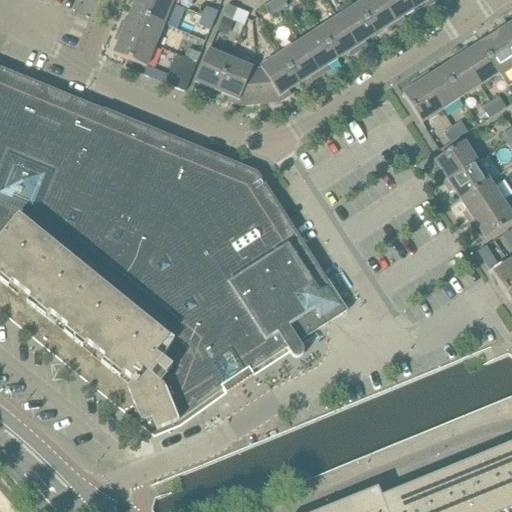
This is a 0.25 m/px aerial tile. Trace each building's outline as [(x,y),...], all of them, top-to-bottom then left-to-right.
[(180,8),(172,5),(161,0),(134,0),(136,1),(131,12),(163,26),(172,29),(180,8)] [(282,0),(274,0),(272,2),(279,12),(287,7),(282,0)] [(379,0),(366,0),(357,7),(375,36),(386,29),(388,33),(397,27),(379,0)] [(414,11),(406,0),(379,0),(397,27),(405,22),(403,18),(414,11)] [(434,0),(406,0),(414,11),(424,5),(427,8),(436,2),(434,0)] [(271,18),(279,12),(272,2),(264,7),(271,18)] [(231,21),(236,9),(227,5),(222,17),(231,21)] [(202,17),(214,22),(218,12),(206,7),(202,17)] [(375,36),(357,7),(337,19),(359,52),(367,46),(365,43),(375,36)] [(163,26),(131,12),(126,24),(122,22),(118,32),(155,47),(163,26)] [(210,31),(214,22),(202,17),(198,26),(210,31)] [(222,17),(216,31),(227,36),(233,22),(231,21),(222,17)] [(337,19),(318,31),(337,61),(348,54),(350,58),(359,52),(337,19)] [(505,24),(497,29),(511,53),(511,24),(507,27),(505,24)] [(490,38),(480,45),(498,75),(507,88),(511,84),(511,53),(497,29),(488,35),(490,38)] [(318,31),(299,44),(320,77),(329,71),(326,67),(337,61),(318,31)] [(143,76),(155,47),(118,32),(114,41),(118,43),(113,55),(127,61),(124,68),(143,76)] [(320,77),(299,44),(280,56),(299,85),(309,79),(312,82),(320,77)] [(467,48),(458,54),(479,87),(498,75),(480,45),(469,52),(467,48)] [(184,59),(196,64),(200,55),(188,50),(184,59)] [(208,51),(193,88),(203,92),(205,88),(217,93),(230,60),(208,51)] [(452,63),(441,70),(460,100),(479,87),(458,54),(450,59),(452,63)] [(196,64),(184,59),(176,55),(164,85),(184,93),(196,64)] [(288,92),(299,85),(280,56),(260,69),(256,69),(259,104),(280,103),(290,96),(288,92)] [(230,60),(217,93),(228,97),(227,102),(239,106),(259,104),(256,69),(252,69),(230,60)] [(4,71),(0,69),(0,118),(17,76),(4,71)] [(428,73),(420,79),(441,112),(460,100),(441,70),(431,77),(428,73)] [(89,149),(93,138),(104,112),(80,102),(37,84),(17,76),(0,118),(0,148),(9,156),(42,169),(51,147),(84,161),(89,149)] [(441,112),(420,79),(411,84),(414,88),(402,95),(421,124),(441,112)] [(499,98),(490,103),(497,114),(506,109),(499,98)] [(497,114),(490,103),(482,109),(489,120),(497,114)] [(129,233),(132,232),(155,176),(178,185),(193,149),(104,112),(93,138),(89,149),(111,158),(88,213),(87,214),(88,214),(89,217),(107,224),(110,223),(110,224),(112,226),(129,233)] [(460,123),(452,128),(459,139),(467,133),(460,123)] [(459,139),(452,128),(444,133),(451,144),(459,139)] [(511,140),(511,129),(501,136),(506,144),(511,140)] [(438,176),(443,184),(476,163),(464,143),(434,162),(442,173),(438,176)] [(44,195),(66,204),(84,161),(51,147),(42,169),(54,173),(44,195)] [(89,149),(84,161),(66,204),(88,213),(111,158),(89,149)] [(193,149),(178,185),(157,237),(218,330),(238,317),(251,337),(270,325),(286,350),(290,357),(293,359),(295,360),(299,360),(301,358),(303,356),(303,352),(302,349),(298,343),(345,312),(256,175),(193,149)] [(459,201),(489,182),(476,163),(443,184),(449,193),(453,190),(459,201)] [(155,242),(157,237),(178,185),(155,176),(132,232),(133,233),(138,237),(147,241),(154,241),(155,242)] [(463,214),(468,223),(501,202),(489,182),(459,201),(466,212),(463,214)] [(477,229),(485,240),(511,222),(511,218),(501,202),(468,223),(474,231),(477,229)] [(15,221),(0,239),(0,305),(126,409),(133,407),(138,418),(149,414),(151,419),(181,381),(177,378),(165,367),(177,352),(117,304),(104,294),(60,257),(70,232),(57,227),(56,224),(38,216),(17,222),(15,221)] [(104,294),(124,254),(123,254),(122,251),(104,244),(102,245),(91,241),(90,238),(72,231),(70,232),(60,257),(104,294)] [(511,233),(510,231),(502,237),(511,252),(511,233)] [(477,253),(488,269),(496,264),(486,247),(477,253)] [(126,254),(124,254),(104,294),(117,304),(158,283),(158,281),(158,279),(157,277),(155,275),(154,274),(153,273),(151,272),(149,272),(147,272),(145,272),(143,272),(137,267),(138,265),(137,263),(137,262),(136,260),(135,258),(133,257),(132,256),(130,255),(128,254),(126,254)] [(511,269),(509,264),(492,275),(511,306),(511,269)] [(197,342),(158,283),(117,304),(177,352),(197,342)] [(227,350),(230,351),(251,337),(238,317),(218,330),(217,330),(218,331),(217,334),(227,350)] [(230,351),(244,372),(251,373),(286,350),(270,325),(251,337),(230,351)] [(222,392),(225,381),(214,365),(211,364),(197,342),(177,352),(165,367),(181,381),(151,419),(156,432),(178,423),(222,392)] [(511,444),(453,469),(469,511),(509,511),(511,511),(511,444)] [(369,469),(393,460),(389,449),(365,458),(369,469)] [(469,511),(453,469),(381,498),(385,511),(469,511)] [(385,511),(381,498),(377,489),(321,511),(385,511)]
